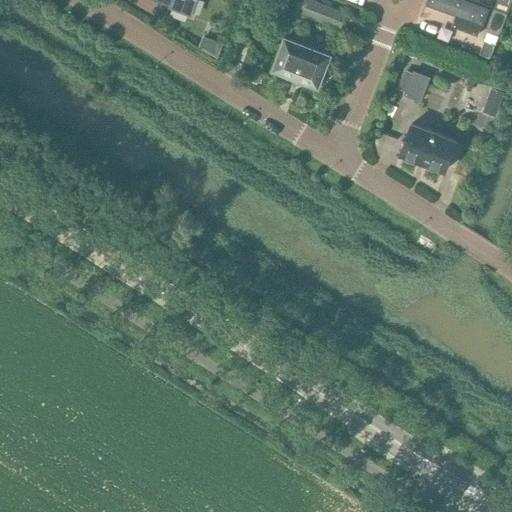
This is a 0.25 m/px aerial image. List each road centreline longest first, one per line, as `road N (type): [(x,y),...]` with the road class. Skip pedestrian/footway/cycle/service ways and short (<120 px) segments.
road 1 (secondary): [(504,511),(0,191)]
road 2 (residential): [(334,159),(85,0)]
road 3 (residential): [(511,269),(334,159)]
road 4 (residential): [(334,159),(391,10)]
